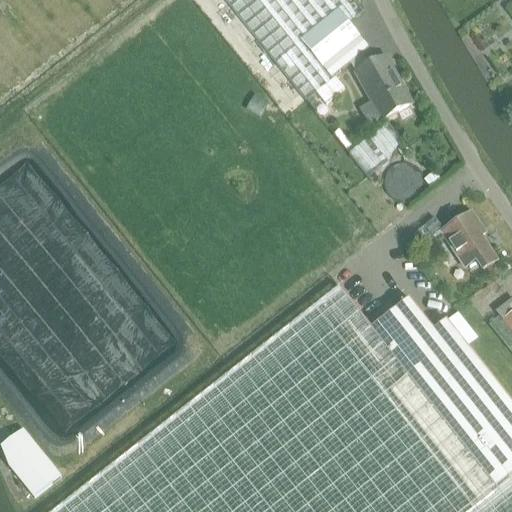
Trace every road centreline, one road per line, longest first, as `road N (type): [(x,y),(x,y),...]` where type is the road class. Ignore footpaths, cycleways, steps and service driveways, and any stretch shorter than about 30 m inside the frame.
road 1 (unclassified): [(511,219),(378,0)]
road 2 (unknown): [(476,167),(367,296)]
